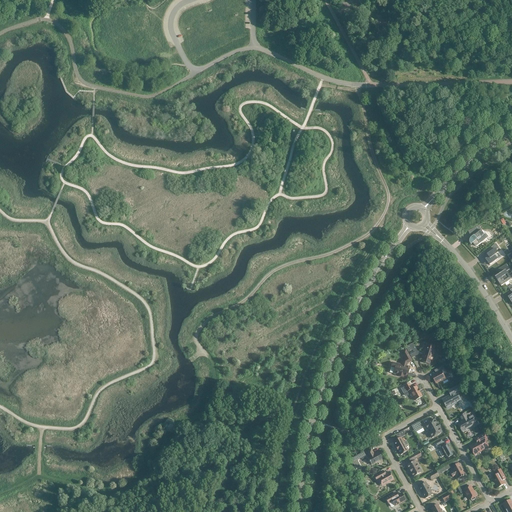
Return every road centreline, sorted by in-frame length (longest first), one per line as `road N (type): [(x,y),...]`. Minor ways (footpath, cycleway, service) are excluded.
road 1 (track): [(185,345),(198,343),(206,320),(279,266),(375,227),(390,199),(375,169),(365,86)]
road 2 (tertiary): [(297,511),(323,381),(367,286),(408,225)]
road 3 (unclassified): [(253,48),(350,85),(511,82)]
road 4 (tertiary): [(511,340),(467,270),(424,224)]
road 5 (residential): [(437,407),(384,439),(420,511)]
